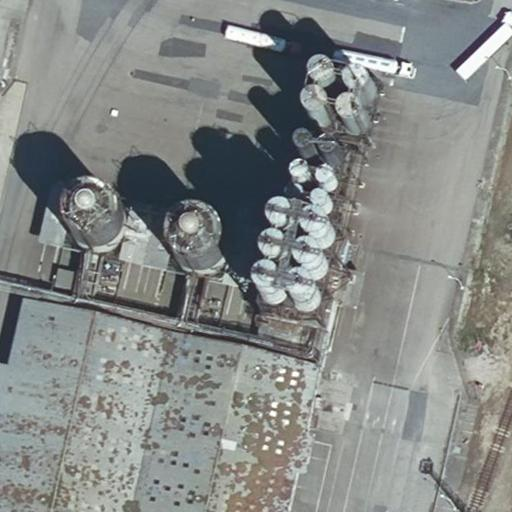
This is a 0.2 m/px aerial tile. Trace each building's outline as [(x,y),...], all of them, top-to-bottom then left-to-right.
[(286,235),(354,250),(389,91),(321,76),(286,235)] [(66,256),(80,195),(54,189),(40,250),(66,256)] [(128,237),(128,233),(128,230),(128,226),(128,223),(127,220),(125,217),(123,214),(121,211),(119,209),(116,207),(113,205),(110,204),(107,203),(103,202),(100,202),(96,203),(93,204),(90,205),(87,206),(84,208),(82,211),(79,213),(78,216),(76,219),(75,223),(74,226),(74,229),(74,233),(75,236),(76,239),(77,242),(79,246),(81,248),(84,250),(87,252),(89,254),(93,255),(96,256),(99,257),(103,257),(106,256),(109,255),(113,254),(116,253),(119,251),(121,248),(123,245),(125,243),(127,240),(128,237)] [(184,218),(136,207),(122,269),(170,280),(184,218)] [(232,259),(232,255),(233,252),(232,248),(232,245),(231,242),(229,239),(228,236),(225,233),(223,231),(220,229),(217,227),(214,226),(211,225),(207,225),(204,225),(201,225),(197,226),(194,227),(191,229),(188,231),(186,233),(184,235),(182,239),(180,241),(179,245),(178,248),(178,252),(178,255),(179,258),(180,261),(182,265),(183,268),(185,270),(188,273),(191,275),(194,276),(197,278),(200,278),(203,279),(207,279),(210,279),(214,278),(217,277),(220,275),(223,273),(225,271),(227,268),(229,265),(231,262),(232,259)] [(250,296),(252,287),(259,254),(263,237),(239,231),(226,291),(250,296)] [(273,292),(258,359),(326,374),(340,312),(348,276),(354,250),(286,235),(280,258),(273,292)] [(69,316),(91,322),(106,259),(84,254),(78,279),(60,275),(55,295),(73,299),(69,316)] [(252,287),(273,292),(280,258),(259,254),(252,287)] [(368,280),(348,276),(340,312),(360,316),(368,280)] [(189,277),(175,340),(194,345),(208,281),(189,277)] [(0,511),(295,511),(326,374),(258,359),(194,345),(175,340),(91,322),(69,316),(25,307),(0,416),(0,511)]
